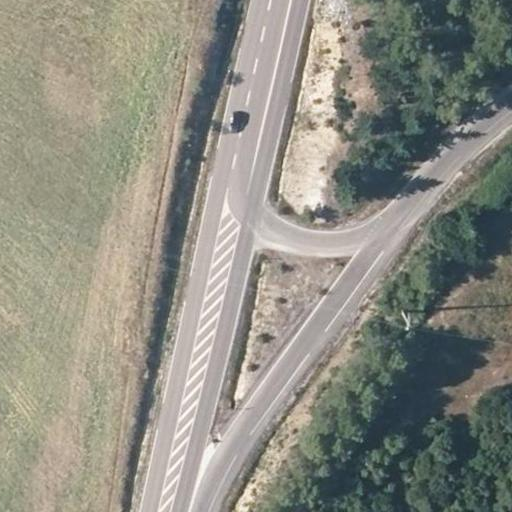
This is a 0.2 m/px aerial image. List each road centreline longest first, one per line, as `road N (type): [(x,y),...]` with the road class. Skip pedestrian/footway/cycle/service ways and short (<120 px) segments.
road 1 (tertiary): [(229,149),(146,511)]
road 2 (primary): [(200,511),(250,420),(409,207)]
road 3 (tertiary): [(179,511),(249,218)]
road 4 (tertiary): [(249,218),(298,0)]
road 5 (primary): [(249,218),(291,240),(337,245),(409,207)]
road 6 (tertiary): [(269,0),(229,149)]
road 7 (primary): [(409,207),(456,150),(511,102)]
